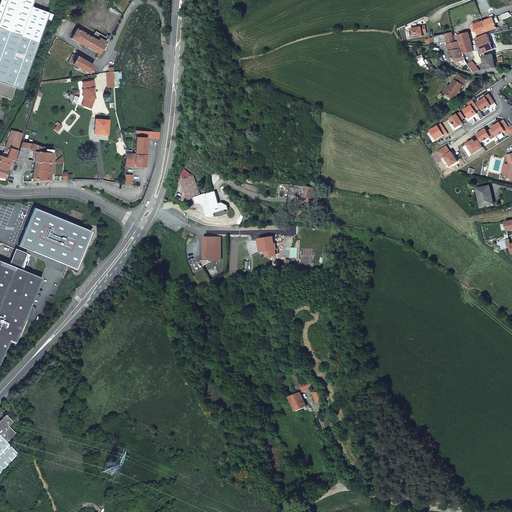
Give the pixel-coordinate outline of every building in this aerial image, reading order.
[(31,0),(0,0),(0,95),(10,100),(15,87),(21,90),(46,19),(51,21),(53,14),(30,6),(32,0),(31,0)] [(493,18),(483,22),(487,32),(490,31),(496,28),(493,18)] [(474,25),(481,23),(480,22),(479,21),(472,24),(471,26),(473,32),(476,33),(477,33),(474,25)] [(487,32),(483,22),(481,23),(474,25),(477,33),(478,35),(487,32)] [(496,28),(490,31),(490,34),(501,32),(509,31),(508,25),(496,28)] [(410,30),(412,39),(423,37),(422,35),(426,34),(425,26),(421,27),(421,28),(410,30)] [(71,38),(99,54),(107,40),(109,40),(110,37),(107,35),(106,38),(95,32),(92,38),(76,29),(71,38)] [(433,37),(435,44),(438,44),(447,42),(449,52),(462,49),(460,42),(454,44),(452,34),(446,35),(433,37)] [(468,34),(459,36),(460,42),(462,49),(463,55),(474,52),(468,34)] [(487,35),(477,39),(475,40),(481,55),(493,50),(487,35)] [(462,49),(449,52),(451,60),(454,59),(454,61),(457,60),(459,64),(466,63),(465,61),(463,55),(462,49)] [(416,53),(409,55),(428,71),(430,70),(424,60),(425,60),(422,55),(417,56),(416,53)] [(483,57),(484,64),(494,62),(493,56),(483,57)] [(76,57),(72,64),(89,73),(93,66),(76,57)] [(470,69),(473,72),(479,71),(472,62),(468,65),(470,69)] [(484,64),(485,69),(486,70),(495,68),(494,62),(484,64)] [(455,80),(463,85),(466,80),(458,75),(455,80)] [(455,80),(454,80),(450,87),(448,86),(444,93),(454,100),(463,85),(455,80)] [(88,101),(86,105),(86,106),(92,109),(97,101),(97,100),(96,100),(96,97),(97,97),(98,90),(99,90),(100,83),(88,83),(88,90),(87,90),(86,99),(88,101)] [(491,93),(488,89),(482,93),(485,98),(491,93)] [(481,146),(509,129),(502,119),(491,126),(490,124),(487,126),(488,128),(475,136),(481,146)] [(95,120),(94,132),(101,133),(101,135),(107,135),(109,121),(95,120)] [(62,126),(57,122),(56,124),(57,125),(53,130),(56,133),(62,126)] [(0,156),(0,167),(7,171),(11,160),(14,161),(22,134),(11,131),(5,147),(9,149),(7,155),(5,154),(3,156),(3,157),(0,156)] [(134,155),(145,155),(146,138),(143,138),(144,131),(136,131),(134,155)] [(22,144),(17,159),(27,161),(30,150),(35,152),(34,161),(52,163),(53,153),(52,153),(52,150),(45,149),(45,148),(39,147),(32,145),(22,144)] [(145,156),(145,155),(134,155),(126,154),(125,166),(144,167),(145,159),(146,159),(146,156),(145,156)] [(34,161),(31,179),(49,181),(52,163),(34,161)] [(227,215),(229,210),(221,207),(208,199),(206,195),(204,196),(204,194),(200,196),(193,176),(190,177),(189,174),(186,175),(182,182),(189,200),(195,198),(197,203),(200,202),(202,201),(203,205),(207,216),(211,217),(223,217),(227,215)] [(300,203),(319,205),(315,188),(307,187),(306,195),(304,195),(300,198),(300,203)] [(481,195),(483,206),(494,204),(490,187),(477,189),(479,195),(481,195)] [(32,207),(17,242),(76,267),(91,232),(32,207)] [(218,236),(202,236),(203,257),(198,260),(201,265),(208,260),(208,259),(215,259),(216,260),(218,259),(218,236)] [(511,244),(510,239),(506,240),(497,242),(498,249),(499,251),(500,250),(508,248),(511,247),(511,244)] [(15,249),(8,265),(20,269),(22,265),(26,267),(29,259),(25,257),(26,253),(15,249)] [(8,265),(0,261),(0,362),(9,340),(15,342),(41,278),(20,269),(8,265)] [(301,384),(304,392),(311,389),(316,388),(312,379),(301,384)] [(317,392),(314,393),(318,403),(325,400),(321,391),(317,392)] [(298,411),(307,407),(301,393),(292,397),(298,411)] [(0,474),(18,455),(7,443),(16,434),(9,427),(13,422),(5,416),(0,421),(0,474)]
